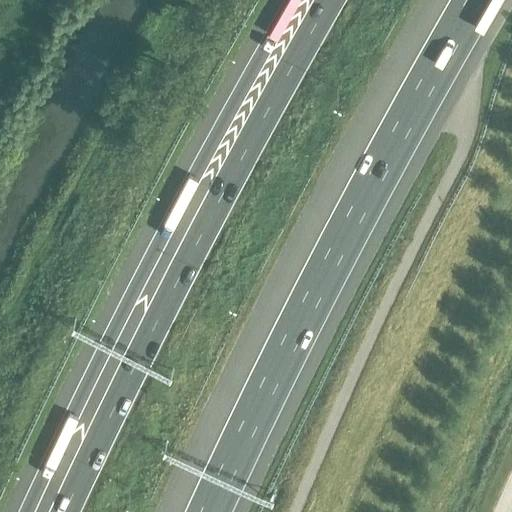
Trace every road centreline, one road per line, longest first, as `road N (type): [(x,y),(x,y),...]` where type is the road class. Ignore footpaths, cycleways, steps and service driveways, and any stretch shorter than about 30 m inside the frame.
road 1 (motorway): [(330,0),(144,341),(65,511)]
road 2 (motorway): [(292,0),(195,171),(28,511)]
road 3 (motorway): [(211,511),(475,0)]
road 4 (track): [(0,350),(110,131),(187,0)]
